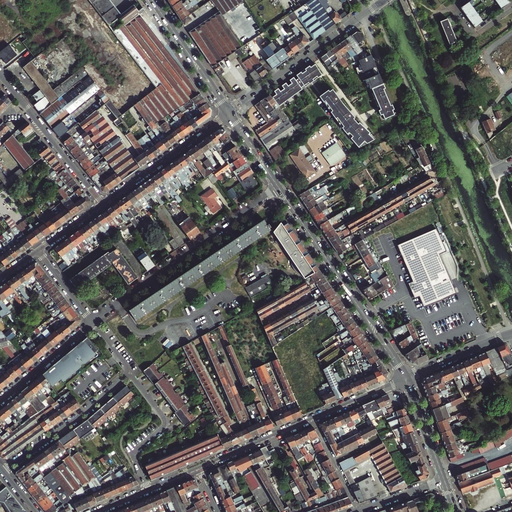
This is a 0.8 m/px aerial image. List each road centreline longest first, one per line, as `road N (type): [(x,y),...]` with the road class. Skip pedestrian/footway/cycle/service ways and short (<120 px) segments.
road 1 (residential): [(91,323),(278,187)]
road 2 (residential): [(402,379),(197,468)]
road 3 (residential): [(372,9),(230,110)]
road 4 (residential): [(3,471),(129,372)]
road 5 (tertiary): [(101,203),(224,114)]
road 6 (residential): [(148,489),(133,453),(168,423),(129,372)]
road 7 (secondary): [(359,308),(278,187)]
road 8 (residential): [(19,102),(101,203)]
